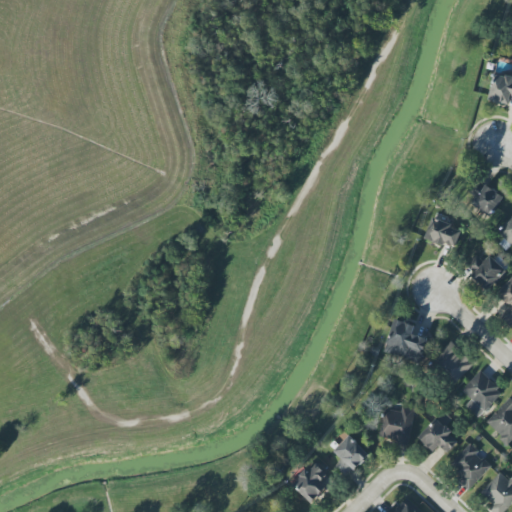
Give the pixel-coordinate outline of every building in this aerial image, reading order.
[(511,96),(511,77),(495,73),(487,100),(508,106),(511,96)] [(504,196),(485,184),(472,206),(492,217),(504,196)] [(511,216),(498,232),(511,245),(511,216)] [(462,228),(432,219),(425,240),(455,249),(462,228)] [(491,255),(483,262),(477,255),(464,266),(487,291),(507,272),(491,255)] [(511,325),(511,276),(496,293),(510,306),(501,316),(511,326),(511,325)] [(428,340),(414,334),(417,327),(396,319),(383,350),(418,365),(428,340)] [(454,385),(473,364),(463,354),(463,355),(450,343),(430,364),(454,385)] [(471,400),(465,406),(478,418),(503,392),(480,371),(461,390),(471,400)] [(485,423),(508,444),(511,440),(511,402),(508,399),(485,423)] [(379,438),(409,443),(415,408),(402,406),(401,411),(384,408),(379,438)] [(459,439),(436,419),(419,438),(442,459),(459,439)] [(334,452),(339,457),(335,462),(349,475),(369,454),(350,435),(334,452)] [(492,464),(468,444),(450,465),(463,477),(459,482),(469,491),(492,464)] [(327,474),(316,462),(293,484),(312,504),(327,489),(320,481),(327,474)] [(504,511),(511,504),(511,479),(511,478),(509,481),(499,472),(480,493),(493,504),(489,509),(491,511),(504,511)] [(421,511),(405,497),(390,511),(421,511)]
